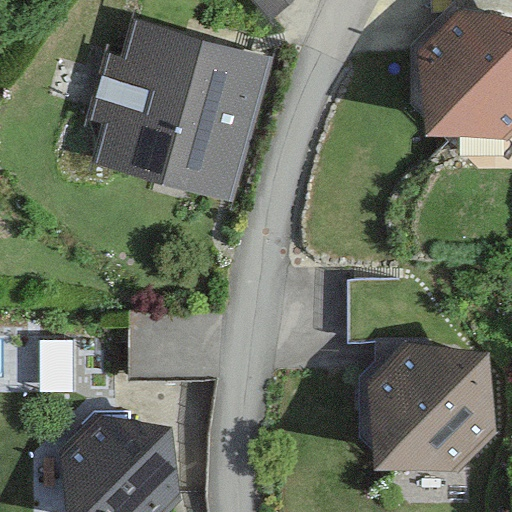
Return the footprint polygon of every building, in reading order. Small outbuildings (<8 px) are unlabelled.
[(296,0),(254,0),(275,21),(296,0)] [(511,14),(459,8),(422,51),(428,137),(511,138),(511,137),(511,14)] [(276,59),(138,21),(99,162),(236,200),(276,59)] [(490,350),(408,340),(370,384),(376,469),(460,470),(499,432),(490,350)] [(181,420),(98,410),(60,453),(64,511),(179,511),(190,502),(181,420)]
